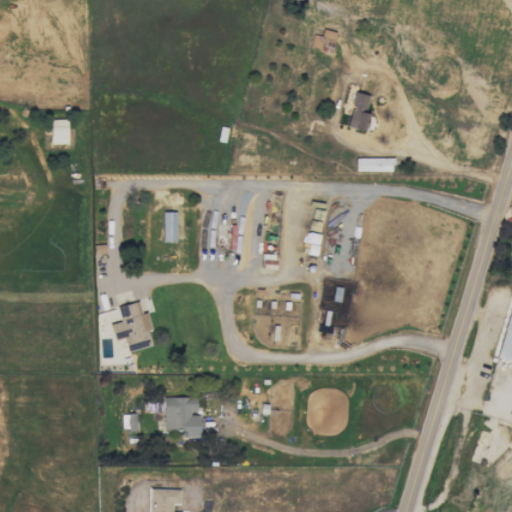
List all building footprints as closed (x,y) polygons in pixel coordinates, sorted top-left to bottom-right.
[(320,36),(312,34),(309,47),(330,52),(335,32),(322,29),(320,36)] [(366,95),(352,92),(346,127),(366,131),(369,114),(363,113),(366,95)] [(49,143),(65,143),(66,119),(50,119),(49,143)] [(175,212),(162,212),(161,242),(174,242),(175,212)] [(511,291),(495,358),(511,361),(511,291)] [(150,346),(147,331),(150,330),(146,312),(140,313),(137,301),(116,306),(119,321),(109,324),(113,340),(122,338),(125,351),(150,346)] [(163,397),(163,432),(184,431),(184,437),(199,436),(198,413),(196,413),(195,396),(163,397)] [(135,431),(135,414),(122,414),(122,423),(127,423),(127,431),(135,431)] [(179,489),(149,488),(148,511),(179,511),(180,511),(171,511),(171,504),(179,504),(179,489)]
